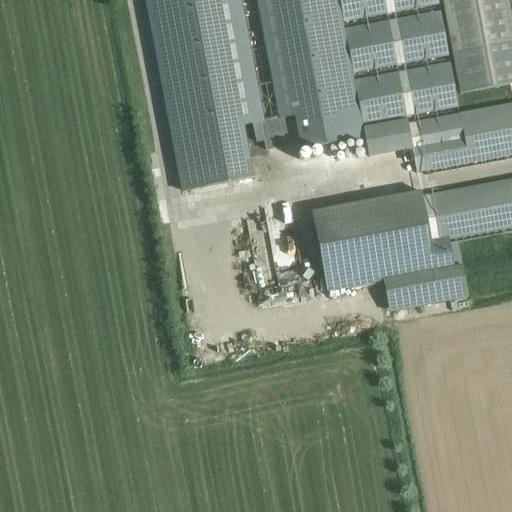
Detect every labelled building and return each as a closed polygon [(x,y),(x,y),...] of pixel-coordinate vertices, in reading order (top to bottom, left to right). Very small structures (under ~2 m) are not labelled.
[(145,0),(178,173),(248,160),(242,127),(260,123),(264,122),(241,0),(145,0)] [(256,0),(279,119),(283,119),(294,117),(300,150),(364,138),(368,158),(420,148),(423,166),(511,149),(511,110),(408,130),(406,121),(358,130),(357,121),(456,103),(437,0),(256,0)] [(511,0),(442,0),(460,94),(511,84),(511,0)] [(264,122),(260,123),(263,141),(265,151),(289,147),(283,119),(279,119),(264,122)] [(420,192),(312,213),(326,291),(454,268),(448,240),(447,234),(511,222),(511,185),(422,203),(421,197),(420,192)]
